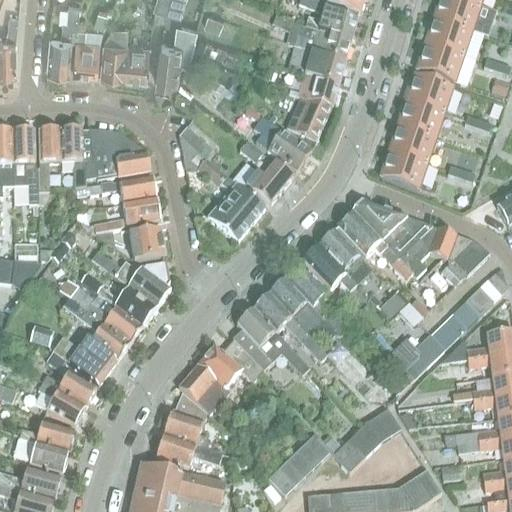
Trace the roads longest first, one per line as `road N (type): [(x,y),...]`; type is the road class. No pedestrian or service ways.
road 1 (residential): [(32,106),(115,109),(147,124),(166,148),(186,259),(218,296)]
road 2 (tertiary): [(97,511),(116,443),(158,367),(218,296)]
road 3 (residential): [(337,174),(489,239),(511,265)]
road 4 (tertiary): [(337,174),(397,0)]
road 5 (tertiary): [(218,296),(337,174)]
